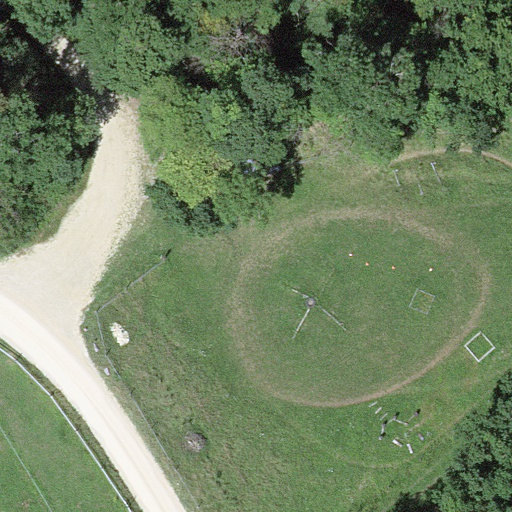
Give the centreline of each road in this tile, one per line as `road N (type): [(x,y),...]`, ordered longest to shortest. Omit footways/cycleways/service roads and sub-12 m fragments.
road 1 (track): [(9,0),(90,88),(104,162),(92,227),(33,340)]
road 2 (unclassified): [(0,309),(96,405),(159,511)]
